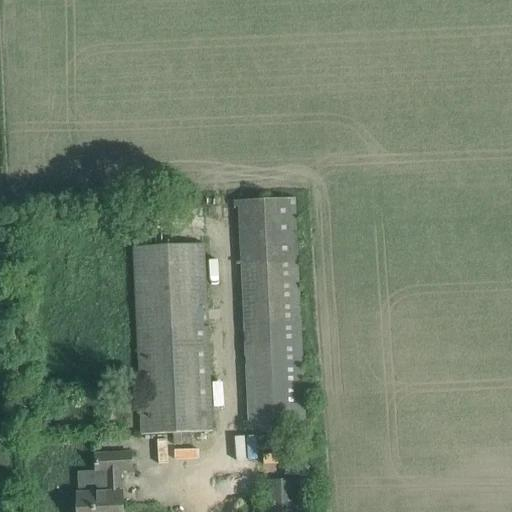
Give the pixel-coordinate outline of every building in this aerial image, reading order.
[(235,202),(245,431),(306,428),(296,199),(235,202)] [(32,214),(32,227),(44,227),(43,214),(32,214)] [(165,246),(134,247),(142,435),(173,434),(174,445),(182,445),(181,434),(213,432),(209,327),(204,328),(203,307),(208,307),(205,244),(165,246)] [(78,472),(79,511),(123,511),(123,492),(122,492),(121,471),(132,470),(132,453),(96,455),(97,471),(78,472)] [(267,481),(268,511),(307,511),(306,479),(267,481)]
